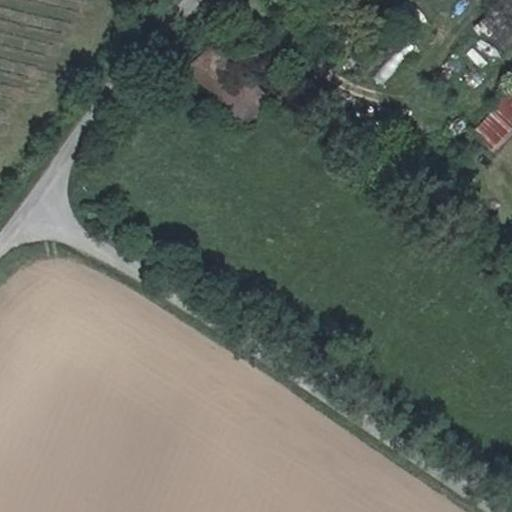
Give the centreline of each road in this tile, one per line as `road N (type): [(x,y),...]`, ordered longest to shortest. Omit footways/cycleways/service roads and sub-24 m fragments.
road 1 (unclassified): [(491,511),(43,204)]
road 2 (unclassified): [(43,204),(198,0)]
